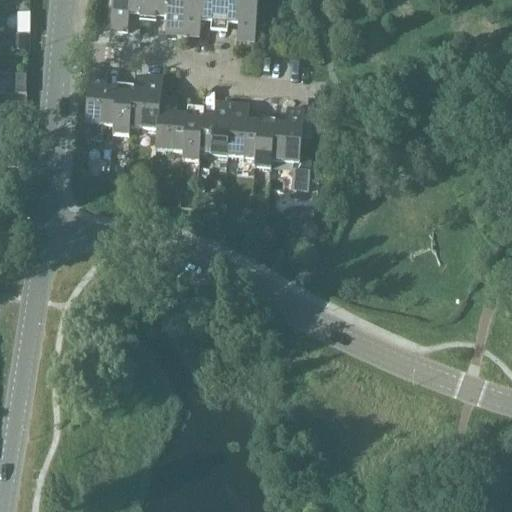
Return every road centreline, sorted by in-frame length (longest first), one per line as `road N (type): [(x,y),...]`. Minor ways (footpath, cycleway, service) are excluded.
road 1 (tertiary): [(511,403),(339,337),(195,261),(128,243),(45,235)]
road 2 (tertiary): [(4,511),(45,235)]
road 3 (residential): [(61,48),(171,60),(193,77),(322,92)]
road 4 (tertiary): [(45,235),(61,48)]
